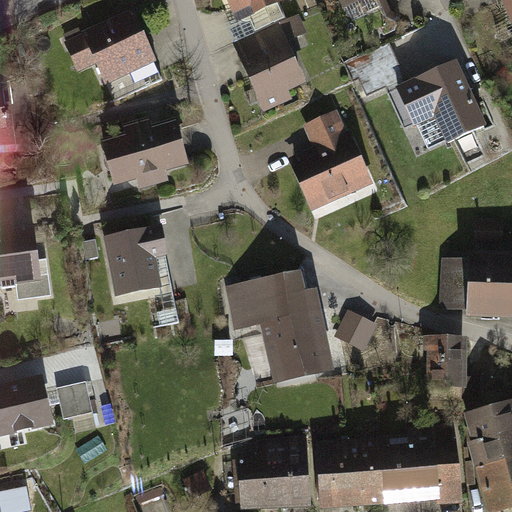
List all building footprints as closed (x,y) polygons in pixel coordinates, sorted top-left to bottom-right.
[(240,0),(250,23),(304,0),(240,0)] [(149,9),(87,30),(110,96),(172,75),(149,9)] [(301,28),(257,45),(279,99),(323,82),(301,28)] [(409,85),(397,47),(356,60),(368,98),(409,85)] [(460,64),(391,95),(410,135),(437,122),(451,151),(491,132),(460,64)] [(11,81),(0,83),(0,134),(21,130),(11,81)] [(183,106),(120,126),(140,191),(204,171),(183,106)] [(321,155),(292,167),(310,211),(371,187),(343,117),(311,129),(321,155)] [(0,207),(0,284),(44,282),(39,205),(0,207)] [(478,221),(478,245),(506,246),(507,222),(478,221)] [(160,228),(107,239),(118,294),(158,286),(152,256),(165,253),(160,228)] [(511,256),(471,256),(470,322),(511,322),(511,256)] [(226,289),(234,329),(260,324),(273,386),(340,372),(318,269),(226,289)] [(348,312),(334,337),(363,353),(377,328),(348,312)] [(463,343),(432,343),(431,398),(480,399),(480,379),(462,378),(463,343)] [(45,381),(0,390),(0,439),(55,428),(45,381)] [(88,384),(58,391),(66,423),(96,416),(88,384)] [(511,406),(467,417),(489,511),(491,511),(511,507),(511,406)] [(318,443),(323,511),(463,501),(458,426),(409,429),(409,437),(318,443)] [(239,453),(242,511),(249,511),(314,509),(310,436),(256,439),(257,452),(239,453)] [(185,480),(193,501),(214,493),(206,471),(185,480)] [(1,493),(4,511),(34,511),(31,488),(1,493)]
